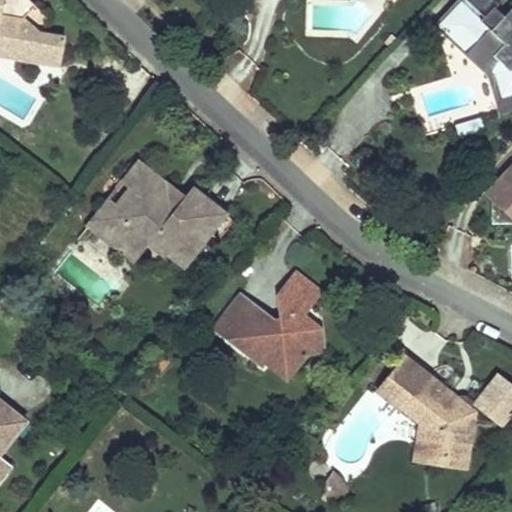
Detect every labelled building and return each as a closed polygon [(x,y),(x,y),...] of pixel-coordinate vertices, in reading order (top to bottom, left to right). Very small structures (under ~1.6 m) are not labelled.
[(0,0),(0,45),(21,49),(39,30),(23,15),(35,1),(33,0),(0,0)] [(499,1),(497,0),(460,0),(440,22),(467,48),(471,43),(500,70),(505,93),(511,90),(511,3),(503,12),(496,5),(499,1)] [(65,35),(39,30),(21,49),(0,45),(0,53),(60,65),(65,35)] [(500,70),(471,43),(467,48),(493,74),(503,110),(511,108),(511,106),(511,90),(505,93),(500,70)] [(166,182),(139,160),(130,170),(136,176),(117,202),(110,196),(92,220),(111,236),(113,233),(126,243),(128,239),(143,251),(152,241),(183,265),(225,212),(192,186),(183,197),(173,210),(164,203),(167,197),(160,191),(166,182)] [(511,166),(485,193),(496,202),(496,219),(511,218),(511,166)] [(136,176),(130,170),(110,196),(117,202),(136,176)] [(183,197),(166,182),(160,191),(167,197),(164,203),(173,210),(183,197)] [(111,236),(92,220),(88,225),(135,261),(143,251),(128,239),(126,243),(113,233),(111,236)] [(267,319),(266,310),(254,301),(243,314),(231,305),(214,327),(262,366),(264,362),(272,352),(293,369),(306,353),(324,350),(320,328),(307,329),(304,315),(322,292),(295,271),(275,296),(277,318),(280,327),(268,328),(267,319)] [(254,301),(242,291),(231,305),(243,314),(254,301)] [(277,318),(267,319),(268,328),(280,327),(277,318)] [(293,369),(272,352),(264,362),(285,379),(293,369)] [(451,393),(402,353),(376,389),(419,424),(434,436),(433,454),(467,459),(473,416),(508,425),(511,420),(511,386),(502,379),(480,406),(472,400),(471,399),(470,399),(469,399),(468,399),(466,399),(464,400),(463,402),(458,407),(447,399),(451,393)] [(463,402),(451,393),(447,399),(458,407),(463,402)] [(1,460),(29,423),(0,400),(0,483),(12,468),(1,460)] [(434,436),(419,424),(415,459),(466,466),(467,459),(433,454),(434,436)]
